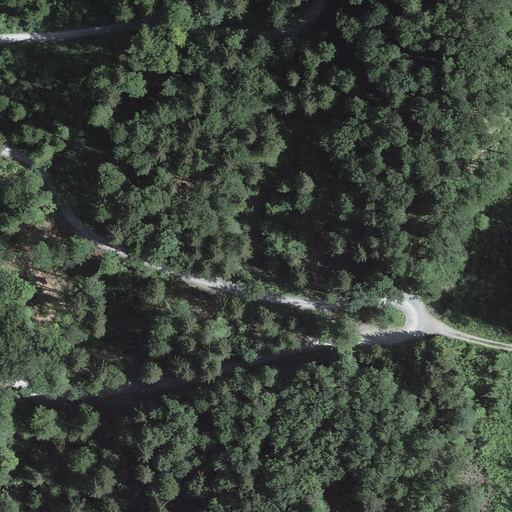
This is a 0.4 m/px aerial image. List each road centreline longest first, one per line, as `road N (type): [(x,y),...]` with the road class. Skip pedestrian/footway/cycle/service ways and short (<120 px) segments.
road 1 (track): [(0,151),(48,172),(88,236),(180,280),(290,304),(390,302),(414,309),(421,325),(409,339),(308,351),(195,380),(94,389),(32,387),(0,375)]
road 2 (track): [(324,0),(319,14),(296,29),(131,19),(0,53)]
